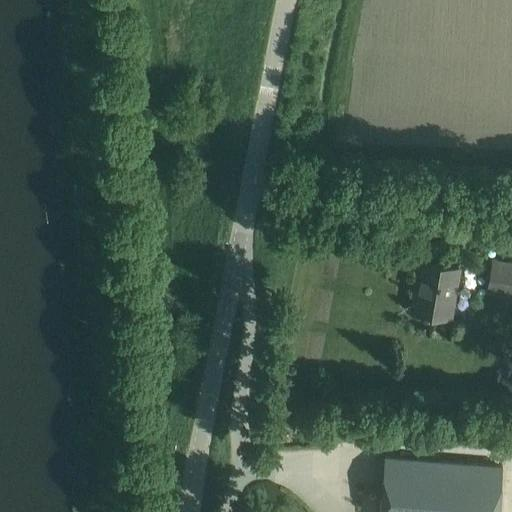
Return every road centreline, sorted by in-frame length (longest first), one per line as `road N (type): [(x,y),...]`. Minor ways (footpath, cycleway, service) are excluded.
road 1 (track): [(89,0),(129,511)]
road 2 (unclassified): [(238,275),(290,0)]
road 3 (unclassified): [(194,511),(238,275)]
road 4 (unclassified): [(230,511),(250,306),(238,275)]
